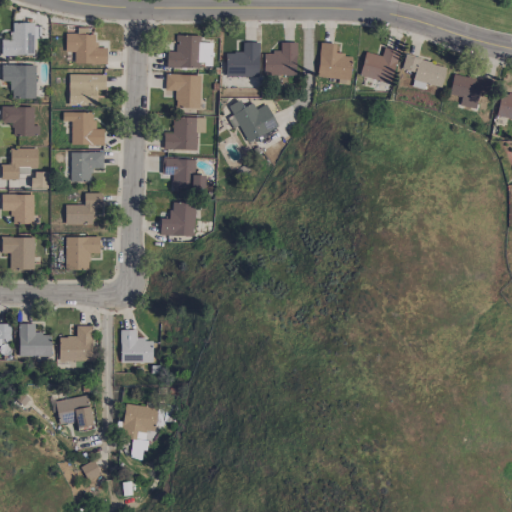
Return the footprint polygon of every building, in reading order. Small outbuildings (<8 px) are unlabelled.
[(0,45),(0,55),(33,55),(33,38),(40,38),(40,23),(10,24),(10,39),(0,39),(0,45)] [(65,52),(74,51),(74,64),(106,63),(105,48),(93,48),(93,28),(76,28),(76,33),(65,33),(65,52)] [(200,68),(200,67),(211,67),(211,43),(199,42),(199,35),(175,35),(175,51),(166,51),(166,67),(200,68)] [(258,42),(242,42),(242,52),(225,52),(225,76),(258,77),(258,42)] [(296,42),(279,42),(279,52),(263,52),(263,74),(295,75),(296,42)] [(316,76),(348,80),(351,55),(335,53),(336,44),(320,42),(316,76)] [(392,82),(398,51),(383,48),(381,56),(364,52),(359,75),(392,82)] [(414,72),(411,86),(423,89),(425,83),(440,87),(445,65),(404,55),(401,69),(414,72)] [(35,65),(0,65),(0,80),(10,81),(10,98),(35,98),(35,65)] [(448,94),(460,96),(459,105),(475,108),(478,92),(487,93),(489,80),(452,73),(448,94)] [(68,105),(97,104),(97,89),(104,89),(104,74),(68,74),(68,105)] [(199,75),(164,74),(164,90),(175,90),(174,107),(198,107),(199,75)] [(497,116),(511,118),(511,93),(501,91),(497,116)] [(246,142),(277,126),(265,103),(254,109),(251,102),(242,107),(239,100),(227,106),(232,115),(226,117),(232,128),(238,125),(246,142)] [(11,135),(37,136),(38,125),(32,125),(33,107),(0,105),(0,122),(12,123),(11,135)] [(70,145),(103,145),(103,129),(93,129),(93,112),(61,112),(62,121),(70,121),(70,145)] [(195,117),(172,117),(171,132),(163,132),(162,149),(194,149),(195,117)] [(0,177),(0,179),(18,179),(18,168),(36,167),(36,148),(8,148),(8,164),(0,163),(0,177)] [(102,167),(102,151),(69,152),(69,182),(90,181),(90,167),(102,167)] [(171,175),(171,188),(203,189),(204,175),(193,175),(194,159),(161,158),(161,174),(171,175)] [(47,188),(47,172),(31,172),(31,188),(47,188)] [(64,205),(64,224),(99,224),(99,192),(83,193),(83,204),(64,205)] [(11,223),(32,223),(32,194),(0,194),(0,210),(10,210),(11,223)] [(159,218),(159,235),(193,235),(194,203),(170,202),(169,219),(159,218)] [(33,237),(0,236),(0,252),(9,253),(8,269),(32,269),(33,237)] [(64,237),(64,269),(88,270),(88,253),(98,253),(98,237),(64,237)] [(17,356),(50,356),(50,333),(33,333),(34,323),(18,323),(17,356)] [(0,345),(1,345),(1,339),(10,339),(10,324),(0,324),(0,345)] [(75,336),(58,337),(58,361),(91,360),(90,325),(75,326),(75,336)] [(120,362),(152,362),(152,339),(135,339),(135,329),(119,330),(120,362)] [(53,401),(58,425),(75,421),(77,431),(93,428),(86,394),(53,401)] [(155,407),(123,404),(120,437),(131,438),(129,458),(143,459),(146,430),(153,431),(155,407)] [(87,480),(99,473),(91,460),(79,467),(87,480)]
